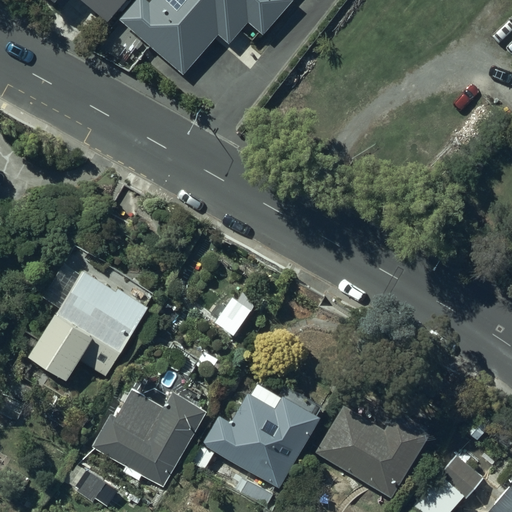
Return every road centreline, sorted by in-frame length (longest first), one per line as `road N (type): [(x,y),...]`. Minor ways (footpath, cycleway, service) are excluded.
road 1 (tertiary): [(194,164),(511,346)]
road 2 (tertiary): [(0,56),(194,164)]
road 3 (residential): [(323,0),(194,164)]
